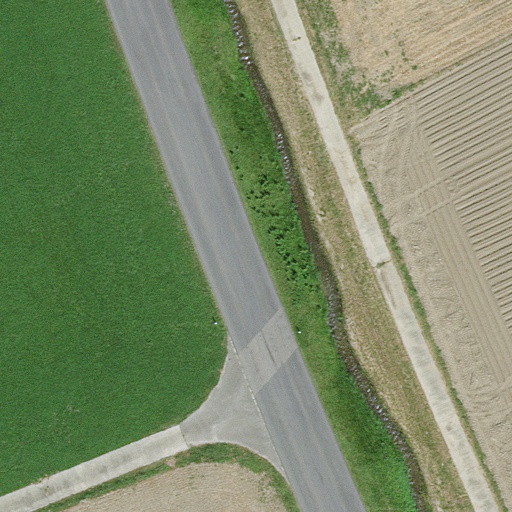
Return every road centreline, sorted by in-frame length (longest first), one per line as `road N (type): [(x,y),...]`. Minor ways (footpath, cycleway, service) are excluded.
road 1 (track): [(490,511),(340,154),(285,0)]
road 2 (tertiary): [(139,0),(340,511)]
road 3 (track): [(3,511),(289,397)]
